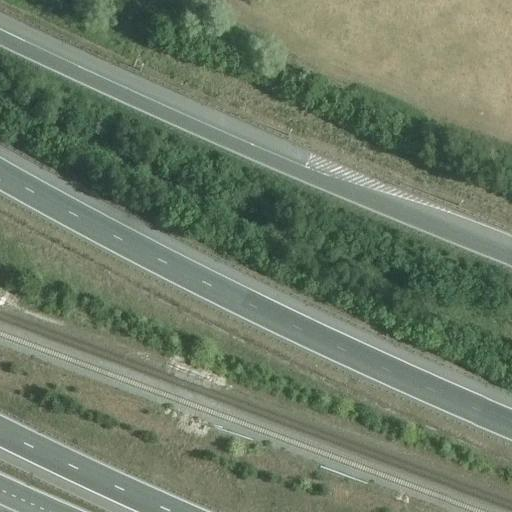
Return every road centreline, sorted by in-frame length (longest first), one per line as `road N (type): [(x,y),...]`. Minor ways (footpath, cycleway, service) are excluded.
road 1 (motorway): [(511,426),(278,321),(0,175)]
road 2 (motorway): [(511,263),(0,38)]
road 3 (motorway): [(0,432),(166,511)]
